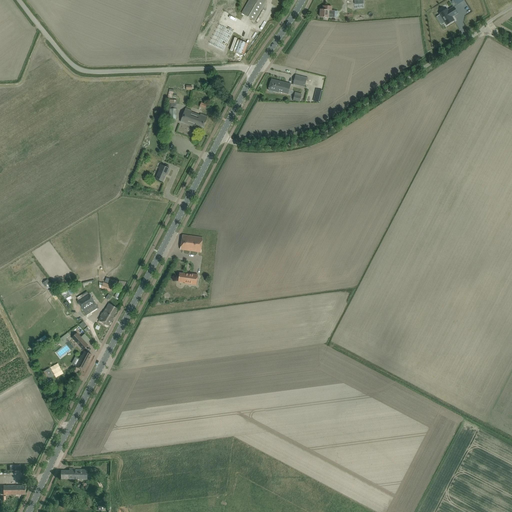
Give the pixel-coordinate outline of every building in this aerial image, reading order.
[(264,0),(249,0),(241,13),(255,21),(266,1),(264,0)] [(488,0),(483,3),(490,15),(495,12),(488,0)] [(334,18),(335,11),(331,10),(331,7),(323,6),(323,10),(320,10),(320,17),(325,17),(325,18),(327,18),(334,18)] [(447,9),(439,14),(446,25),(454,20),(452,17),(457,13),(453,7),(448,11),(447,9)] [(241,56),(247,39),(241,38),(236,54),(241,56)] [(305,88),(307,78),(295,75),(292,84),(305,88)] [(271,79),(268,90),(278,93),(278,92),(288,94),(290,84),(271,79)] [(169,104),(169,119),(176,119),(177,109),(176,109),(176,104),(169,104)] [(207,116),(201,114),(200,115),(191,112),(191,110),(186,108),(180,122),(181,122),(181,121),(196,126),(195,128),(196,128),(196,127),(202,129),(207,116)] [(167,175),(169,169),(160,165),(162,166),(160,169),(159,169),(155,179),(163,182),(166,174),(167,175)] [(182,235),(180,250),(201,252),(202,238),(182,235)] [(179,273),(178,282),(184,282),(184,283),(196,285),(197,275),(188,274),(179,273)] [(103,281),(101,288),(110,291),(113,285),(103,281)] [(89,294),(77,302),(86,315),(98,307),(89,294)] [(109,303),(104,311),(99,320),(108,326),(114,317),(113,316),(117,309),(109,303)] [(67,332),(58,340),(60,343),(70,335),(67,332)] [(77,333),(72,338),(83,350),(88,345),(77,333)] [(83,370),(91,355),(85,351),(81,359),(80,358),(76,366),(83,370)] [(53,375),(50,368),(41,373),(45,380),(53,375)] [(61,471),(61,479),(87,480),(88,470),(69,470),(69,471),(61,471)] [(26,486),(4,486),(4,495),(26,495),(26,486)]
